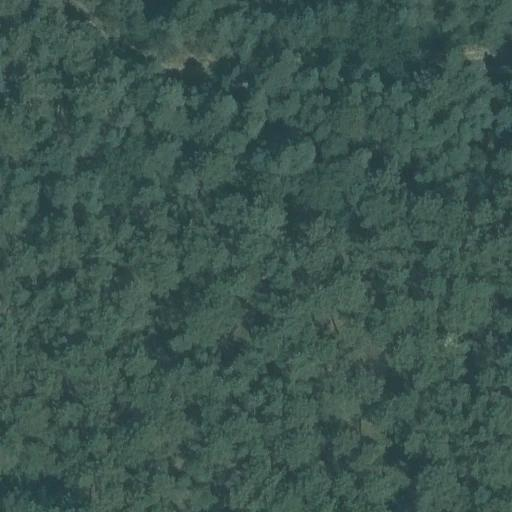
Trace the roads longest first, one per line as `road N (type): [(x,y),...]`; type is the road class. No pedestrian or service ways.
road 1 (track): [(41,0),(155,91),(511,72)]
road 2 (track): [(511,52),(169,73),(73,0)]
